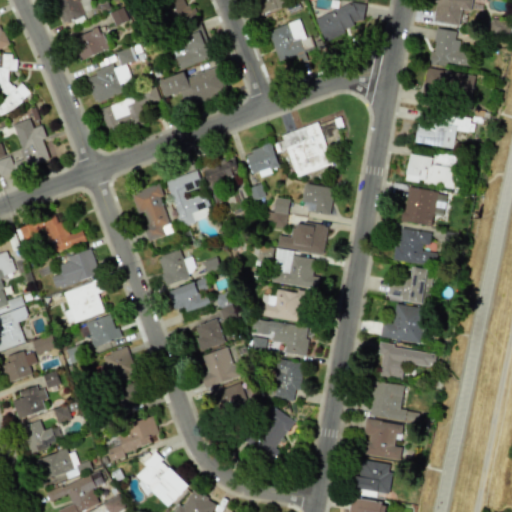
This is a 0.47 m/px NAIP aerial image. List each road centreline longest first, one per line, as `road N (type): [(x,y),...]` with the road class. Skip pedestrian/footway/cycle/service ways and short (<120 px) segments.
road 1 (residential): [(20,0),(193,449),(237,488),(312,496)]
road 2 (residential): [(309,511),(399,0)]
road 3 (residential): [(0,207),(267,107)]
road 4 (residential): [(267,107),(388,65)]
